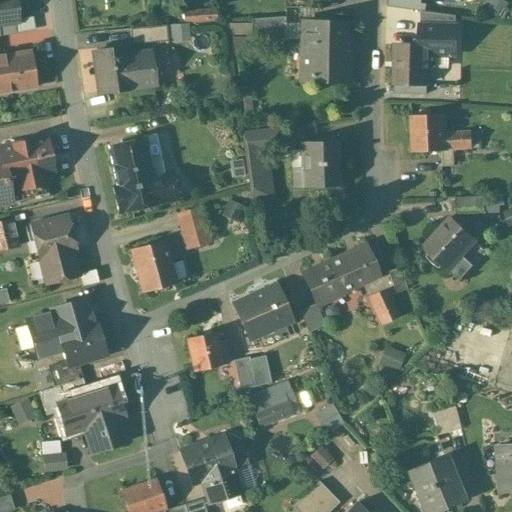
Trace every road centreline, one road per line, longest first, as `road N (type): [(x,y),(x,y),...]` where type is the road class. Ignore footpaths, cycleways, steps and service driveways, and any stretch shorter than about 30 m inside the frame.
road 1 (residential): [(379,0),(376,198),(368,214),(129,330)]
road 2 (residential): [(55,0),(75,121),(129,330)]
